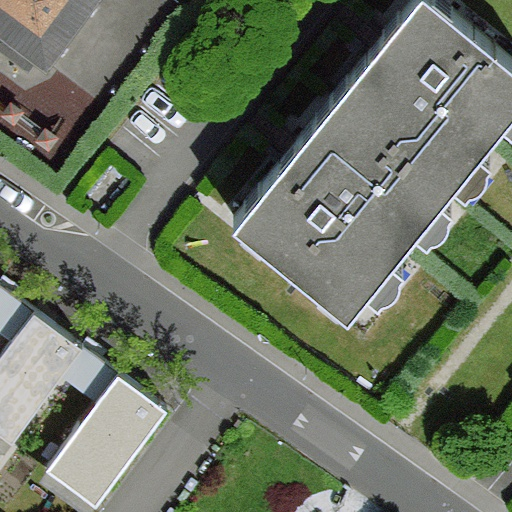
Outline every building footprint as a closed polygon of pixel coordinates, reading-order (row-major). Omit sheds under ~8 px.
[(0,0),(0,29),(1,28),(48,63),(94,0),(0,0)] [(370,51),(337,92),(450,187),(491,136),(511,109),(511,55),(444,0),(409,0),(386,30),(370,51)] [(408,238),(450,187),(337,92),(300,138),(285,157),(235,216),(349,309),(408,238)] [(0,326),(14,337),(37,306),(0,280),(0,326)] [(63,372),(85,342),(37,306),(14,337),(0,356),(0,428),(14,439),(63,372)] [(97,398),(119,369),(85,342),(63,372),(97,398)] [(168,405),(119,369),(97,398),(51,464),(98,500),(168,405)]
